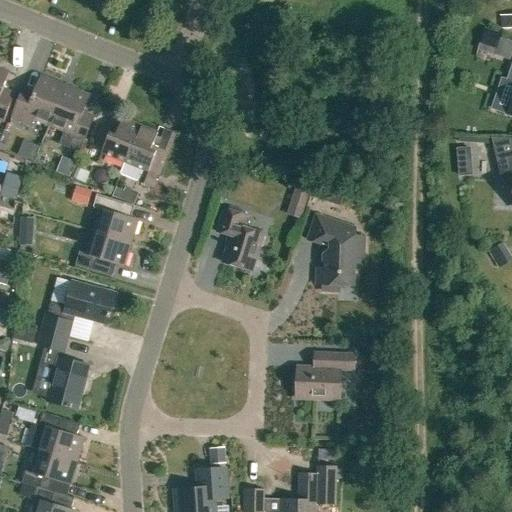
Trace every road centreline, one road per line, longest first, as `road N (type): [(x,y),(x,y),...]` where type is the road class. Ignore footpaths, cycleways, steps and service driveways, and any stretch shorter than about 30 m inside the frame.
road 1 (track): [(423,0),(421,511)]
road 2 (residential): [(132,421),(229,428),(253,400),(256,324),(242,312),(170,291)]
road 3 (residential): [(170,291),(205,130),(195,101),(166,78)]
road 4 (residential): [(166,78),(0,8)]
road 5 (residential): [(132,421),(170,291)]
